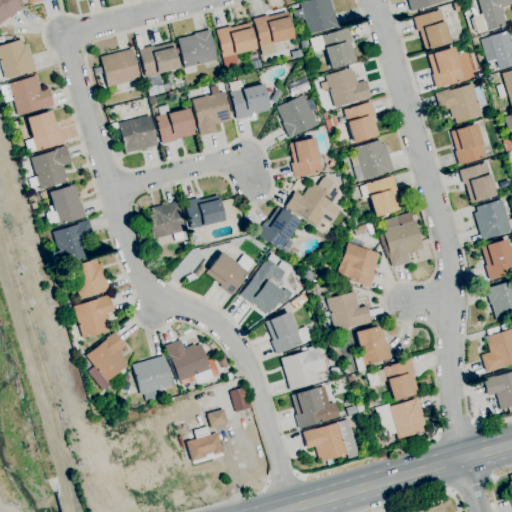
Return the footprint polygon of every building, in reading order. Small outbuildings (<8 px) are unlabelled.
[(0,25),(0,0),(14,0),(22,10),(10,19),(9,18),(0,25)] [(308,35),(304,20),(295,23),(292,12),(300,9),(298,3),(307,0),(328,0),(332,11),(333,11),(338,26),(308,35)] [(450,0),(410,12),(406,0),(450,0)] [(486,32),(476,0),(511,0),(511,5),(502,8),(504,14),(501,15),(505,26),(486,32)] [(456,13),(453,4),(459,2),(462,11),(456,13)] [(424,51),(418,32),(416,32),(412,18),(439,10),(449,43),(424,51)] [(262,57),(252,19),(267,16),(267,17),(286,12),(293,38),(272,43),(275,54),(262,57)] [(224,70),(214,30),(229,27),(229,29),(248,24),(255,50),(235,55),(238,66),(224,70)] [(331,70),(324,49),(312,53),(308,40),(347,28),(352,44),(349,44),(355,62),(331,70)] [(183,68),(176,40),(193,36),(193,35),(208,31),(216,61),(183,68)] [(511,66),(498,71),(488,37),(507,32),(510,42),(511,41),(511,66)] [(4,80),(0,65),(0,46),(21,40),(22,45),(26,44),(34,71),(4,80)] [(144,77),(138,50),(152,46),(153,48),(172,44),(178,69),(157,75),(157,74),(144,77)] [(436,89),(431,75),(432,75),(426,56),(453,48),(460,70),(459,71),(462,81),(436,89)] [(107,88),(99,58),(131,50),(138,80),(107,88)] [(244,71),(242,62),(249,61),(249,62),(259,61),(261,69),(251,70),(251,69),(244,71)] [(95,76),(93,70),(100,68),(102,74),(95,76)] [(334,109),(328,89),(322,91),(320,84),(326,82),(324,76),(350,68),(351,72),(353,72),(357,84),(365,82),(370,98),(334,109)] [(511,107),(510,108),(500,74),(511,70),(511,107)] [(17,116),(12,100),(4,103),(0,90),(0,86),(8,85),(36,76),(40,92),(48,90),(53,107),(41,111),(41,109),(17,116)] [(291,97),(308,90),(303,78),(286,85),(291,97)] [(235,120),(229,93),(230,93),(228,84),(238,81),(238,82),(240,82),(242,90),(263,85),(269,110),(249,115),(249,117),(235,120)] [(455,125),(453,118),(451,119),(448,109),(439,112),(433,94),(449,90),(449,91),(471,84),(473,89),(479,87),(483,99),(476,101),(481,117),(455,125)] [(148,97),(146,90),(151,88),(151,86),(156,85),(157,87),(162,85),(163,94),(148,97)] [(200,137),(190,100),(211,95),(209,88),(216,86),(218,93),(224,92),(231,121),(214,126),(216,133),(200,137)] [(288,139),(281,124),(282,123),(275,108),(302,95),(305,101),(311,99),(316,110),(310,113),(316,126),(288,139)] [(352,144),(342,111),(369,102),(374,117),(372,118),(378,136),(352,144)] [(161,145),(155,117),(159,116),(157,108),(167,106),(169,114),(188,109),(194,135),(175,140),(175,142),(161,145)] [(27,153),(24,142),(32,140),(25,119),(51,111),(57,130),(58,130),(62,144),(35,152),(35,150),(27,153)] [(124,154),(122,147),(118,129),(112,130),(111,124),(117,123),(117,124),(149,116),(156,146),(124,154)] [(458,166),(454,152),(455,152),(449,132),(453,131),(453,130),(476,124),(482,146),(486,157),(458,166)] [(293,178),(290,164),(292,164),(288,144),(313,138),(321,172),(293,178)] [(363,181),(361,177),(355,179),(349,157),(355,155),(353,148),(379,140),(381,146),(384,145),(392,172),(363,181)] [(39,190),(38,187),(29,189),(26,180),(35,177),(29,159),(54,151),(53,150),(65,146),(70,164),(62,167),(65,178),(63,178),(65,183),(39,190)] [(470,203),(464,184),(462,185),(458,171),(485,163),(495,197),(474,203),(474,202),(470,203)] [(375,218),(368,197),(364,185),(391,176),(396,191),(395,191),(401,210),(375,218)] [(315,228),(296,215),(295,216),(284,208),(292,196),(291,195),(294,192),(301,197),(307,187),(309,188),(312,184),(316,187),(322,177),(336,186),(337,195),(331,205),(339,211),(329,225),(321,220),(315,228)] [(58,226),(57,223),(50,226),(46,214),(53,212),(47,194),(73,185),(79,204),(81,203),(85,217),(58,226)] [(355,196),(352,190),(359,187),(361,193),(355,196)] [(190,229),(183,202),(197,198),(197,201),(217,196),(223,221),(190,229)] [(481,241),(473,213),(476,212),(475,208),(501,200),(510,232),(481,241)] [(174,241),(172,235),(150,240),(144,214),(150,213),(149,209),(177,202),(184,232),(181,232),(183,239),(174,241)] [(283,255),(255,235),(263,223),(265,224),(277,208),(298,223),(285,240),(291,244),(283,255)] [(61,266),(51,233),(77,225),(76,224),(88,220),(93,237),(85,240),(89,250),(85,251),(87,257),(61,266)] [(374,230),(371,222),(377,220),(380,228),(374,230)] [(391,268),(387,254),(388,253),(382,231),(414,221),(422,249),(406,254),(409,263),(391,268)] [(355,237),(352,231),(364,225),(365,226),(369,223),(374,233),(369,236),(367,231),(355,237)] [(362,248),(347,243),(349,238),(364,244),(362,248)] [(511,274),(489,281),(484,267),(486,267),(480,247),(484,246),(506,239),(510,253),(511,252),(511,274)] [(369,289),(334,277),(336,271),(335,271),(337,263),(338,263),(340,257),(339,256),(341,250),(343,250),(345,244),(378,255),(372,273),(374,274),(369,289)] [(231,297),(218,287),(220,286),(204,274),(220,253),(235,265),(243,255),(253,262),(245,272),(248,274),(231,297)] [(267,315),(252,303),(251,305),(238,296),(266,259),(284,272),(277,281),(270,276),(266,282),(283,294),(267,315)] [(79,300),(69,268),(95,260),(96,265),(100,264),(108,290),(79,300)] [(198,278),(194,274),(200,267),(205,271),(198,278)] [(302,282),(301,273),(311,271),(312,281),(302,282)] [(511,316),(496,321),(491,304),(489,305),(484,290),(511,281),(511,316)] [(334,332),(325,300),(353,292),(358,309),(366,307),(370,323),(334,332)] [(295,310),(290,303),(302,294),(307,301),(295,310)] [(82,339),(72,308),(96,300),(96,299),(108,296),(113,312),(105,315),(109,327),(107,327),(108,331),(82,339)] [(276,355),(270,342),(271,342),(263,323),(287,312),(296,331),(305,327),(310,340),(276,355)] [(362,366),(359,354),(360,353),(355,333),(380,326),(385,345),(386,345),(390,358),(362,366)] [(485,373),(480,355),(489,352),(486,343),(489,342),(487,336),(511,329),(511,363),(496,368),(496,369),(485,373)] [(105,383),(84,356),(105,340),(104,339),(113,332),(121,342),(125,346),(118,352),(125,361),(124,362),(127,366),(105,383)] [(192,387),(190,382),(180,386),(164,347),(180,341),(183,349),(194,345),(195,347),(199,345),(206,361),(211,359),(218,375),(212,377),(212,378),(192,387)] [(289,391),(279,360),(307,351),(306,349),(312,347),(313,349),(318,347),(325,371),(315,374),(318,382),(289,391)] [(145,402),(143,395),(139,395),(131,366),(162,356),(171,386),(155,391),(157,399),(145,402)] [(221,369),(217,359),(223,357),(227,367),(221,369)] [(392,402),(386,381),(378,384),(374,373),(383,370),(382,368),(409,360),(414,375),(412,375),(417,394),(392,402)] [(337,376),(332,376),(330,372),(332,368),(337,368),(339,372),(337,376)] [(346,377),(344,370),(352,368),(354,374),(346,377)] [(511,413),(509,414),(507,408),(499,410),(494,394),(486,397),(482,381),(511,371),(511,413)] [(226,382),(223,376),(229,374),(232,379),(226,382)] [(298,430),(294,416),(296,415),(290,396),(315,388),(316,389),(323,387),(328,405),(334,403),(338,418),(298,430)] [(234,413),(228,392),(244,388),(250,408),(234,413)] [(397,440),(395,433),(388,435),(387,430),(382,431),(378,417),(376,417),(374,409),(388,405),(388,408),(412,400),(412,399),(416,398),(425,426),(421,427),(423,432),(397,440)] [(347,416),(345,409),(354,406),(356,413),(347,416)] [(215,434),(213,428),(209,429),(205,414),(222,410),(227,424),(225,425),(227,430),(215,434)] [(320,463),(319,459),(317,459),(314,447),(306,449),(301,432),(315,428),(315,429),(337,423),(347,420),(357,457),(347,460),(346,455),(320,463)] [(191,465),(185,442),(195,440),(192,431),(206,427),(209,436),(216,434),(222,456),(191,465)] [(416,511),(437,506),(437,505),(441,503),(444,511),(416,511)]
